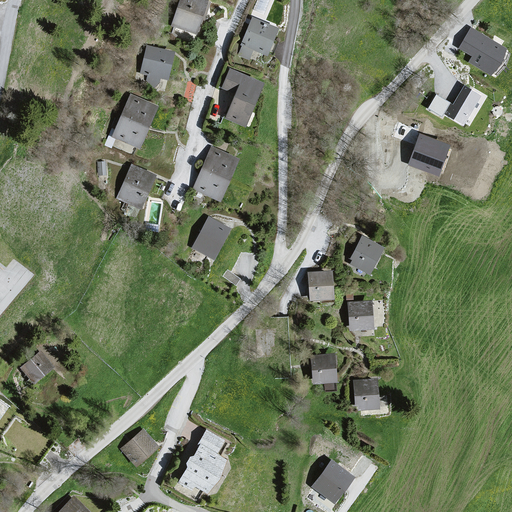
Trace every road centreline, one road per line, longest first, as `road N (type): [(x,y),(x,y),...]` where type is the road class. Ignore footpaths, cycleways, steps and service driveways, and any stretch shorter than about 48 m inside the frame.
road 1 (unclassified): [(34,511),(255,303),(282,264)]
road 2 (unclassified): [(282,264),(312,223),(341,150),(393,78),(472,0)]
road 3 (residential): [(299,0),(287,78),(282,264)]
road 4 (residential): [(182,195),(239,0)]
road 5 (unknown): [(193,363),(195,381),(162,482),(133,511)]
